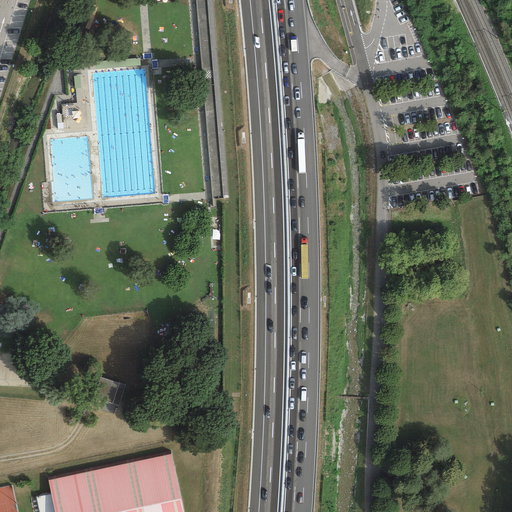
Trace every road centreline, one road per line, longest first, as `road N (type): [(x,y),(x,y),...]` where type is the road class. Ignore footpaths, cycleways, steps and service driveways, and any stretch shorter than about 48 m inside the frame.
road 1 (unclassified): [(368,511),(381,152),(344,0)]
road 2 (motorway): [(256,0),(272,250),(265,511)]
road 3 (motorway): [(296,511),(301,207),(287,0)]
